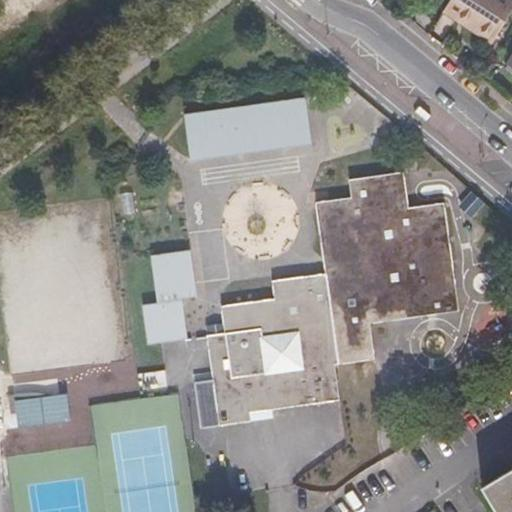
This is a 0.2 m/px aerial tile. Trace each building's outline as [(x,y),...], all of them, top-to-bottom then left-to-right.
[(450,0),(442,12),(465,26),(468,21),(480,28),(494,37),(511,9),(511,1),(510,0),(450,0)] [(477,34),(480,28),(468,21),(465,26),(477,34)] [(307,100),(188,115),(194,162),(313,147),(307,100)] [(250,412),(274,408),(340,399),(335,364),(375,358),(371,323),(459,309),(444,203),(409,208),(404,172),(349,179),(352,198),(317,202),(328,274),(273,281),(275,299),(223,306),(226,333),(207,335),(214,381),(196,384),(203,429),(251,421),(250,412)] [(147,344),(185,338),(179,302),(198,299),(191,251),(154,257),(160,304),(142,307),(147,344)] [(59,393),(14,398),(18,427),(71,420),(68,399),(60,400),(59,393)] [(275,418),(274,408),(250,412),(251,421),(275,418)] [(511,511),(511,470),(484,487),(498,511),(511,511)]
